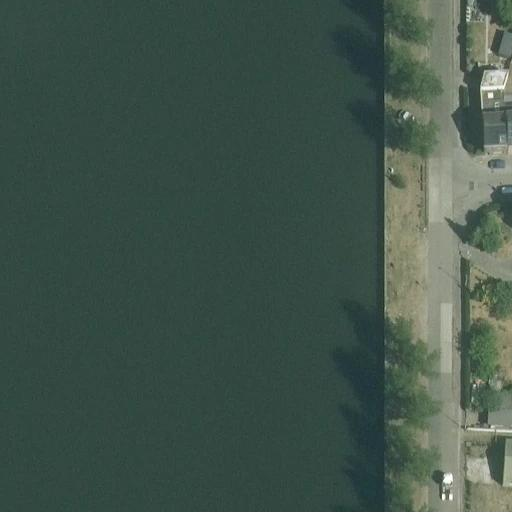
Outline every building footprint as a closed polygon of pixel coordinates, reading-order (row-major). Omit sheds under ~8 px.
[(511,58),(511,39),(506,38),(499,61),(511,64),(511,58)] [(504,122),(503,112),(502,96),(507,79),(483,80),(479,95),(483,158),(506,157),(504,122)] [(504,122),(506,157),(511,156),(511,111),(503,112),(504,122)] [(511,396),(508,399),(494,398),(493,415),(487,415),(487,431),(511,432),(511,396)] [(511,446),(504,446),(502,488),(511,488),(511,446)]
